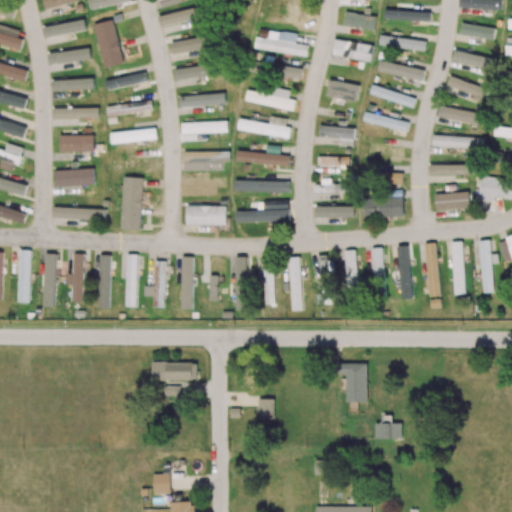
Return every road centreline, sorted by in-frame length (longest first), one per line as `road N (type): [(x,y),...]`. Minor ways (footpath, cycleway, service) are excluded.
road 1 (residential): [(0,336),(511,338)]
road 2 (residential): [(0,235),(255,246),(423,233)]
road 3 (residential): [(146,0),(171,128),(173,244)]
road 4 (residential): [(330,0),(306,135),(305,243)]
road 5 (residential): [(27,0),(43,84),(44,238)]
road 6 (residential): [(423,233),(424,130),(451,0)]
road 7 (residential): [(219,511),(219,337)]
